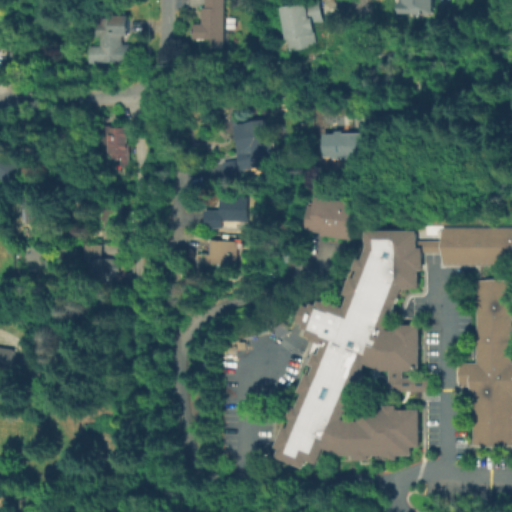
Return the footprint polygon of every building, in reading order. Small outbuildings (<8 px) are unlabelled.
[(224,0),(225,47),(211,47),(211,38),(194,38),(194,23),(202,23),(202,7),(205,7),(205,0),(224,0)] [(289,0),(299,0),(299,3),(314,0),(319,0),(323,21),(313,22),(317,45),(289,50),(282,7),(285,6),(285,1),(289,0)] [(434,0),(434,7),(432,10),(430,10),(427,9),(425,7),(421,7),(421,11),(401,10),(401,0),(434,0)] [(129,62),(88,63),(87,46),(100,46),(100,36),(95,37),(95,24),(100,24),(100,18),(108,18),(108,16),(128,15),(128,36),(122,36),(122,44),(128,44),(129,62)] [(235,17),(235,28),(227,28),(227,17),(235,17)] [(275,164),(242,170),(239,150),(246,149),(241,123),(267,118),(275,164)] [(347,124),(347,132),(371,131),(372,155),(347,155),(347,157),(333,157),(333,156),(324,156),(323,132),(336,132),(335,125),(347,124)] [(110,162),(110,155),(101,155),(100,126),(127,126),(129,167),(116,167),(116,162),(110,162)] [(0,150),(1,151),(3,150),(15,160),(14,162),(26,171),(13,189),(0,178),(0,150)] [(255,195),(255,220),(224,220),(224,227),(207,227),(207,209),(223,209),(223,194),(255,195)] [(355,201),(349,238),(320,234),(320,231),(305,229),(309,203),(315,204),(317,195),(355,201)] [(25,223),(24,200),(63,199),(64,230),(38,230),(38,222),(25,223)] [(511,443),(471,444),(470,397),(467,397),(467,385),(457,385),(457,362),(475,361),(474,279),(509,278),(510,363),(511,362),(511,263),(442,265),(442,251),(442,239),(442,227),(511,225),(511,443)] [(404,288),(387,329),(395,328),(395,323),(418,323),(418,369),(403,369),(403,376),(428,376),(428,390),(398,390),(398,395),(384,395),(384,380),(388,380),(388,369),(381,369),(367,363),(363,371),(366,372),(361,384),(358,382),(353,391),(357,393),(349,411),(346,410),(343,418),(348,420),(358,420),(358,408),(384,408),(384,404),(396,404),(396,408),(418,408),(418,446),(411,445),(411,455),(398,455),(398,459),(384,459),(384,456),(370,456),(370,459),(355,459),(355,455),(342,455),(324,448),(317,463),(309,459),(305,468),(277,456),(280,448),(276,446),(285,424),(289,426),(292,419),(288,417),(293,405),(297,407),(303,392),(299,391),(307,372),(311,374),(315,365),(310,363),(315,351),(319,353),(323,344),(311,338),(312,336),(306,334),(308,329),(304,327),(305,323),(300,320),(307,303),(312,306),(314,301),(319,303),(321,298),(326,300),(327,298),(345,306),(349,295),(346,293),(353,275),(357,276),(360,270),(356,268),(361,257),(364,259),(370,246),(369,229),(418,228),(418,239),(442,239),(442,251),(422,251),(422,270),(418,270),(418,288),(404,288)] [(238,240),(236,263),(211,262),(212,238),(238,240)] [(102,243),(103,257),(115,257),(116,281),(90,282),(90,258),(84,258),(84,244),(102,243)] [(0,345),(13,348),(10,373),(0,371),(0,345)]
